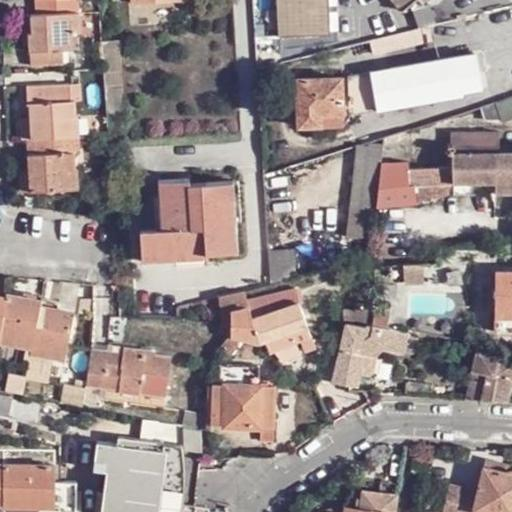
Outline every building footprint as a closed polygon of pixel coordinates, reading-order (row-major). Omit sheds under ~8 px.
[(29,0),(31,20),(70,18),(69,0),(29,0)] [(279,0),(281,37),(283,62),(331,50),(330,36),(329,0),(279,0)] [(399,6),(393,0),(377,0),(388,13),(399,6)] [(393,0),(399,6),(404,11),(418,0),(420,0),(426,5),(431,1),(433,2),(435,2),(438,1),(439,0),(393,0)] [(70,18),(31,20),(24,20),(25,36),(22,37),(24,68),(48,67),(48,52),(63,51),(63,37),(71,37),(70,18)] [(118,41),(102,42),(105,86),(105,88),(121,87),(118,41)] [(438,62),(445,100),(467,96),(465,92),(479,90),(475,55),(438,62)] [(356,116),(375,113),(445,100),(438,62),(348,77),(356,116)] [(498,101),(511,97),(511,72),(490,79),(498,101)] [(344,79),(299,80),(299,125),(322,126),(322,115),(344,115),(344,79)] [(21,144),(36,144),(74,141),(73,122),(64,122),(63,106),(45,106),(42,94),(18,94),(20,109),(27,109),(28,127),(20,128),(21,144)] [(511,121),(511,97),(498,101),(497,101),(494,103),(500,125),(511,121)] [(453,135),(452,156),(486,154),(486,136),(453,135)] [(74,141),(36,144),(38,163),(34,163),(35,179),(22,179),(23,194),(73,192),(72,176),(76,175),(75,159),(84,159),(83,140),(74,141)] [(345,239),(376,243),(380,208),(380,207),(381,190),(383,166),(384,160),(384,148),(368,145),(368,147),(354,146),(345,239)] [(511,154),(486,154),(452,156),(451,170),(451,193),(458,193),(491,194),(511,194),(511,154)] [(408,168),(383,166),(381,190),(413,191),(451,193),(451,170),(408,168)] [(80,175),(76,175),(72,176),(73,192),(81,191),(80,175)] [(189,179),(157,181),(159,221),(163,221),(163,230),(138,231),(140,262),(193,261),(193,255),(236,252),(232,182),(189,183),(189,179)] [(413,191),(381,190),(380,207),(380,208),(412,209),(413,191)] [(451,193),(413,191),(412,209),(439,210),(449,206),(450,200),(457,200),(458,193),(451,193)] [(511,206),(511,194),(491,194),(491,206),(511,206)] [(309,252),(314,275),(352,265),(345,243),(309,252)] [(269,252),(270,286),(297,279),(293,251),(269,252)] [(343,293),(344,325),(346,318),(365,323),(364,275),(347,277),(348,289),(343,293)] [(489,320),(511,322),(511,279),(493,278),(489,320)] [(6,312),(1,335),(35,343),(44,302),(45,295),(11,289),(6,312)] [(223,314),(223,325),(224,325),(231,324),(232,335),(261,343),(262,343),(254,320),(245,293),(219,299),(223,314)] [(77,310),(44,302),(35,343),(33,350),(68,358),(77,310)] [(254,320),(262,343),(270,340),(275,349),(298,342),(303,354),(316,350),(299,305),(254,320)] [(373,311),(372,324),(388,328),(390,314),(373,311)] [(511,339),(511,322),(489,320),(487,337),(511,339)] [(412,337),(348,323),(336,382),(361,387),(363,377),(373,379),(379,373),(382,358),(391,355),(417,362),(422,340),(412,338),(412,337)] [(116,345),(98,342),(90,376),(128,385),(127,387),(149,393),(149,389),(174,395),(182,357),(156,351),(157,346),(136,342),(131,362),(115,358),(116,345)] [(511,356),(469,347),(458,398),(471,399),(500,401),(504,383),(511,377),(511,356)] [(223,362),(222,382),(262,385),(263,366),(223,362)] [(262,385),(222,382),(212,382),(212,422),(222,423),(224,425),(261,428),(260,441),(274,441),(275,387),(262,385)] [(201,424),(183,425),(185,458),(202,458),(201,424)] [(38,485),(53,487),(54,464),(0,463),(0,500),(2,501),(2,506),(37,507),(38,485)] [(472,511),(511,511),(511,465),(501,463),(498,471),(485,467),(472,511)] [(76,511),(76,480),(57,481),(58,511),(76,511)] [(52,508),(53,487),(38,485),(37,507),(52,508)] [(344,511),(334,511),(328,511),(325,511),(395,511),(397,495),(365,491),(363,509),(354,507),(345,506),(344,511)] [(354,498),(354,507),(363,509),(365,491),(354,498)] [(446,500),(442,511),(466,511),(468,505),(446,500)]
